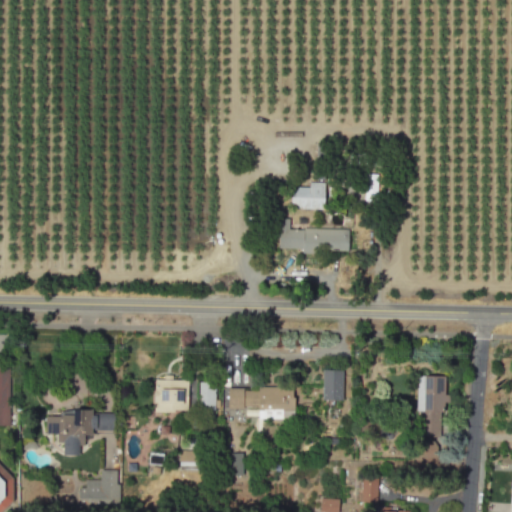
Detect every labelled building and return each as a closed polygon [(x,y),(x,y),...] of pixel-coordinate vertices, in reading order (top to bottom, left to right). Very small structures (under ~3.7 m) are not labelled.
[(309,187),(309,181),(325,181),(324,208),(310,208),(290,207),(292,186),(309,187)] [(279,217),(278,247),(302,247),(302,253),(317,253),(317,249),(347,250),(347,229),(303,227),(303,230),(289,228),(289,218),(279,217)] [(0,424),(10,425),(9,361),(0,361),(0,424)] [(341,400),(341,370),(321,369),(321,399),(341,400)] [(419,436),(441,437),(442,402),(448,402),(449,394),(443,394),(444,376),(416,376),(415,411),(420,412),(419,436)] [(153,410),(186,411),(187,380),(154,379),(153,410)] [(197,409),(213,409),(214,382),(198,381),(197,409)] [(257,418),(293,418),(292,386),(257,386),(257,418)] [(226,406),(256,407),(256,389),(227,389),(226,406)] [(113,432),(113,412),(91,412),(91,410),(61,410),(61,416),(45,416),(45,433),(56,433),(56,442),(62,442),(62,454),(78,455),(78,445),(83,445),(83,432),(113,432)] [(241,452),(226,453),(226,475),(241,474),(241,452)] [(0,511),(12,500),(12,477),(0,464),(0,511)] [(84,479),(84,488),(76,488),(75,505),(117,506),(117,469),(99,469),(99,479),(84,479)] [(375,502),(377,478),(360,477),(359,502),(375,502)]
